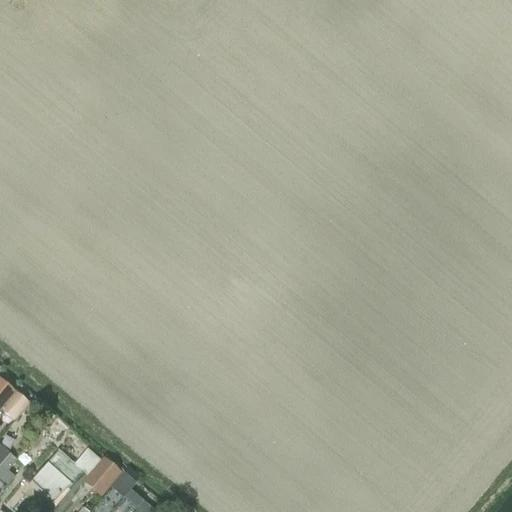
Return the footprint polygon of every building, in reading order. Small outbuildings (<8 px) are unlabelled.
[(0,411),(15,394),(0,381),(0,411)] [(0,411),(0,412),(11,422),(27,404),(15,394),(0,411)] [(0,465),(9,455),(0,447),(0,465)] [(53,507),(81,475),(57,454),(47,465),(46,464),(28,484),(53,507)] [(9,455),(0,465),(0,495),(13,480),(6,474),(16,462),(9,455)] [(110,491),(124,474),(105,457),(81,484),(99,500),(109,490),(110,491)] [(124,474),(110,491),(122,502),(130,493),(129,492),(134,486),(124,477),(125,475),(124,474)] [(130,493),(122,502),(134,511),(135,511),(142,504),(130,493)]
